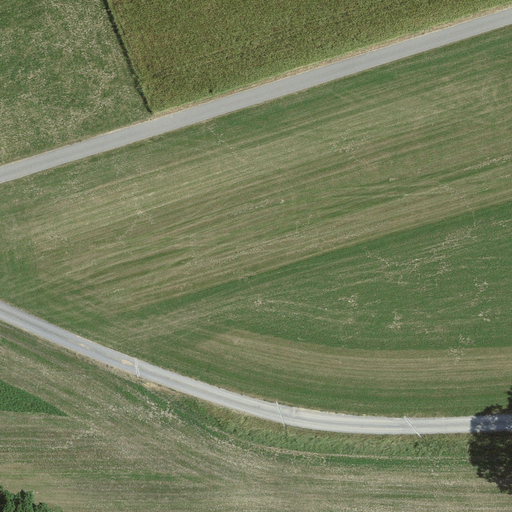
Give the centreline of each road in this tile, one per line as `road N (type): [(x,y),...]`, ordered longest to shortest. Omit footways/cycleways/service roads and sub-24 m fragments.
road 1 (track): [(0,175),(511,13)]
road 2 (track): [(511,420),(321,420),(200,391),(0,311)]
